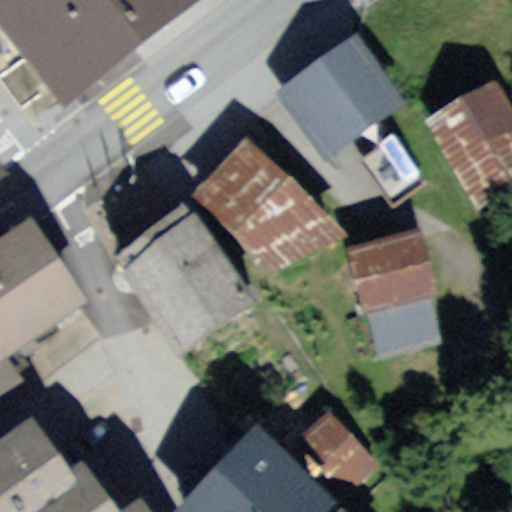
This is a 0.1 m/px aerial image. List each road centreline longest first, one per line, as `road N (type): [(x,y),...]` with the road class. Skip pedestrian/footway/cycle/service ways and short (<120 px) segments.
road 1 (residential): [(50,176),(132,340),(150,474),(169,511)]
road 2 (primary): [(50,176),(284,0)]
